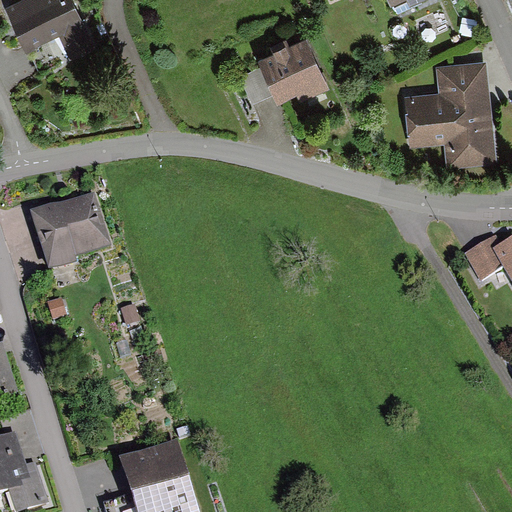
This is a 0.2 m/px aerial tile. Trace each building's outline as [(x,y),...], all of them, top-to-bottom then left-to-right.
[(75,0),(15,0),(6,4),(26,48),(28,47),(40,73),(71,58),(71,57),(96,45),(75,0)] [(392,0),(397,11),(423,0),(392,0)] [(274,48),(259,55),(263,64),(240,74),(252,102),(274,92),(278,99),(297,91),(301,98),(330,85),(307,34),(288,42),(286,38),(272,45),(274,48)] [(498,161),(487,58),(435,64),(438,90),(404,94),(409,145),(446,141),(448,166),(498,161)] [(95,194),(30,214),(49,272),(78,262),(77,258),(112,247),(95,194)] [(511,284),(511,239),(504,245),(498,235),(465,255),(481,283),(503,270),(511,284)] [(62,299),(48,304),(54,321),(68,317),(62,299)] [(140,323),(135,306),(121,310),(126,327),(140,323)] [(0,344),(0,399),(19,393),(3,344),(0,344)] [(17,433),(0,437),(0,494),(10,492),(16,511),(21,511),(50,503),(37,463),(28,466),(17,433)] [(199,511),(178,443),(119,461),(130,496),(99,506),(100,511),(199,511)]
